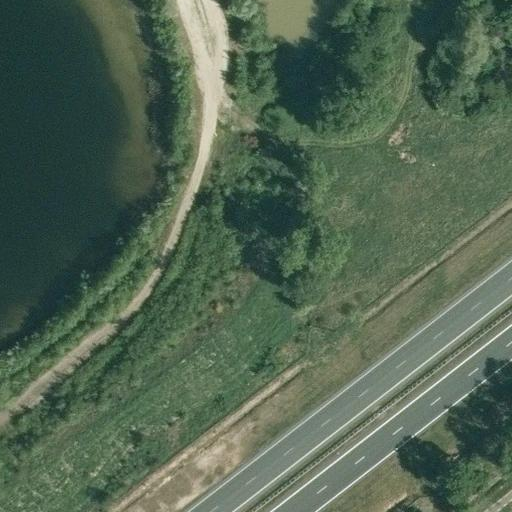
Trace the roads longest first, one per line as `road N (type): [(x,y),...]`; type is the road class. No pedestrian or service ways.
road 1 (track): [(189,0),(205,95),(201,151),(186,197),(166,235),(0,383)]
road 2 (trunk): [(511,278),(210,511)]
road 3 (trunk): [(298,511),(511,344)]
